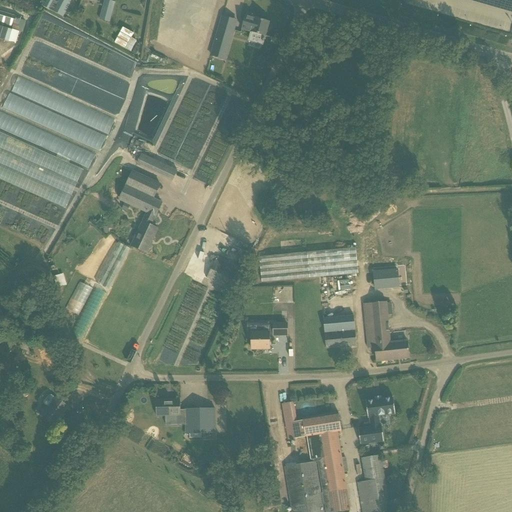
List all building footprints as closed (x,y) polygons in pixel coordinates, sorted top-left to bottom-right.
[(72,0),(57,0),(56,2),(52,0),(48,0),(45,8),(63,17),(72,0)] [(107,21),(109,10),(110,6),(104,4),(100,19),(107,21)] [(0,25),(13,29),(16,19),(17,16),(0,11),(0,25)] [(266,36),(265,36),(269,22),(261,20),(262,17),(247,13),(242,29),(251,32),(249,39),(248,41),(263,46),(266,36)] [(215,38),(231,43),(235,31),(218,26),(215,38)] [(20,32),(13,30),(12,30),(9,42),(16,44),(20,32)] [(27,59),(21,74),(116,117),(122,102),(27,59)] [(12,92),(107,134),(114,120),(19,77),(12,92)] [(10,93),(3,108),(98,151),(105,136),(10,93)] [(0,130),(88,169),(95,154),(0,112),(0,130)] [(0,179),(65,209),(83,170),(0,133),(0,179)] [(141,153),(137,164),(174,181),(179,170),(141,153)] [(153,199),(160,185),(132,172),(119,200),(146,213),(131,246),(146,253),(158,229),(151,226),(155,217),(156,217),(162,203),(153,199)] [(122,209),(127,212),(130,206),(124,203),(122,209)] [(118,242),(97,284),(109,290),(130,249),(118,242)] [(261,257),(262,283),(359,274),(356,249),(261,257)] [(233,291),(241,273),(215,261),(207,279),(233,291)] [(374,273),(375,289),(399,287),(398,271),(374,273)] [(57,288),(63,286),(60,275),(54,277),(57,288)] [(294,300),(294,287),(275,287),(275,301),(294,300)] [(386,302),(376,303),(363,304),(368,349),(375,348),(376,361),(409,358),(407,341),(390,343),(386,302)] [(252,349),(270,349),(269,336),(287,335),(287,324),(273,324),(273,326),(261,326),(261,332),(251,332),(252,349)] [(38,332),(33,329),(29,332),(29,336),(33,339),(37,337),(38,332)] [(325,334),(326,349),(357,346),(355,331),(325,334)] [(37,348),(41,355),(53,349),(50,342),(37,348)] [(12,387),(18,394),(25,388),(19,381),(12,387)] [(54,425),(68,407),(56,397),(55,398),(52,395),(49,395),(44,402),(45,405),(46,405),(40,414),(54,425)] [(380,425),(379,416),(395,414),(392,396),(365,400),(368,418),(369,418),(370,427),(359,428),(361,445),(383,441),(381,425),(380,425)] [(181,410),(180,400),(168,400),(168,401),(165,401),(156,401),(156,416),(180,416),(180,421),(185,421),(186,434),(215,433),(215,409),(185,409),(185,410),(181,410)] [(324,511),(323,504),(324,504),(325,511),(336,511),(351,510),(338,432),(341,431),(338,414),(302,419),(302,421),(296,422),(293,402),(282,404),(288,440),(306,437),(310,461),(312,461),(312,462),(284,467),(291,511),(324,511)] [(390,511),(381,455),(361,458),(364,481),(357,483),(361,511),(390,511)]
